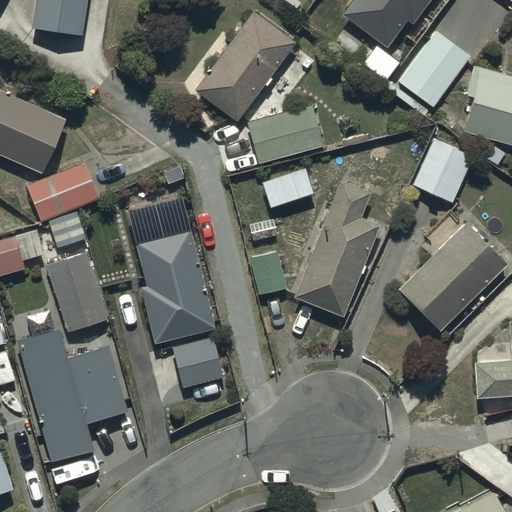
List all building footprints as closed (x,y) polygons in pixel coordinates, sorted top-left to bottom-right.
[(33,0),(30,26),(81,33),(85,0),(33,0)] [(349,0),(341,12),(385,44),(404,18),(411,22),(426,0),(349,0)] [(234,119),(292,40),(249,9),(191,89),(234,119)] [(469,54),(434,29),(397,81),(432,106),(469,54)] [(511,76),(471,65),(463,93),(467,95),(457,131),(511,146),(511,76)] [(0,153),(42,172),(66,118),(0,88),(0,153)] [(246,122),(257,162),(322,144),(310,104),(246,122)] [(470,156),(431,138),(410,182),(449,200),(470,156)] [(26,183),(40,220),(99,197),(85,160),(26,183)] [(369,190),(337,178),(292,294),(341,312),(375,222),(359,216),(369,190)] [(437,329),(506,260),(452,206),(423,235),(428,239),(421,246),(429,255),(395,288),(437,329)] [(214,326),(189,228),(134,242),(145,284),(139,285),(153,342),(214,326)] [(15,234),(0,238),(0,273),(24,266),(15,234)] [(283,287),(275,250),(249,255),(257,293),(283,287)] [(86,251),(46,264),(67,331),(107,318),(86,251)] [(97,264),(102,286),(130,279),(125,257),(97,264)] [(508,358),(471,360),(473,396),(511,393),(511,318),(505,319),(508,358)] [(23,328),(25,335),(15,338),(58,487),(81,480),(78,468),(90,465),(86,449),(93,447),(85,421),(125,410),(106,344),(67,355),(58,326),(39,331),(36,324),(23,328)] [(211,393),(225,389),(211,335),(172,346),(182,386),(207,380),(211,393)] [(0,489),(12,486),(0,448),(0,430),(2,430),(0,424),(0,489)] [(502,511),(491,491),(450,511),(502,511)]
